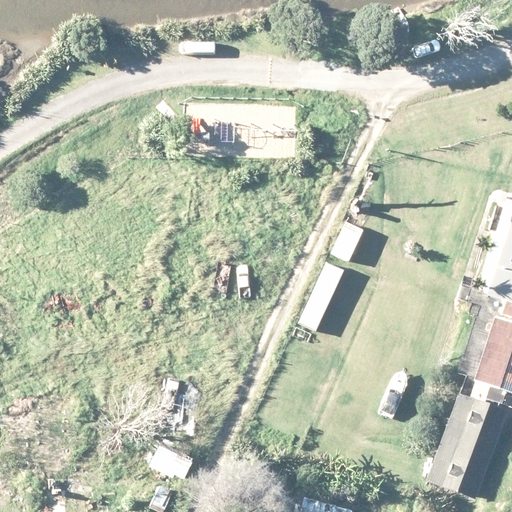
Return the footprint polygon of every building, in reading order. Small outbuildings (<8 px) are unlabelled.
[(511,218),(488,286),(511,294),(511,218)] [(511,313),(496,310),(477,376),(511,385),(511,313)] [(0,486),(72,484),(69,378),(0,380),(0,486)] [(508,411),(463,391),(428,471),(474,491),(508,411)] [(76,511),(77,498),(34,497),(33,511),(76,511)]
